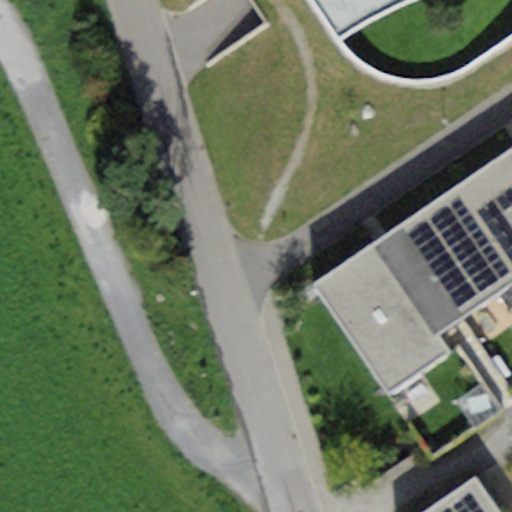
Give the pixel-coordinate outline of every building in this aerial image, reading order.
[(511,0),(312,0),(339,38),(406,1),(408,0),(511,0)] [(511,147),(453,187),(511,270),(511,147)] [(511,283),(511,270),(453,187),(399,225),(462,317),(511,283)] [(462,317),(399,225),(370,245),(433,337),(462,317)] [(370,245),(312,286),(387,395),(446,354),(433,337),(370,245)] [(493,511),(474,484),(432,511),(493,511)]
